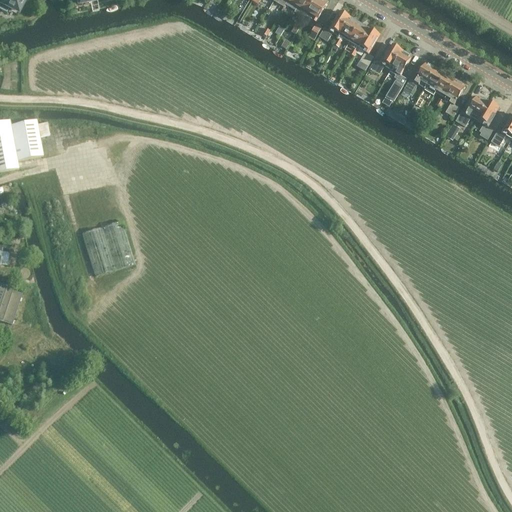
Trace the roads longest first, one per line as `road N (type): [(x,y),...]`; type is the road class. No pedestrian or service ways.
road 1 (track): [(495,511),(426,369),(308,213),(222,161),(151,143),(105,151)]
road 2 (secondary): [(511,86),(368,0)]
